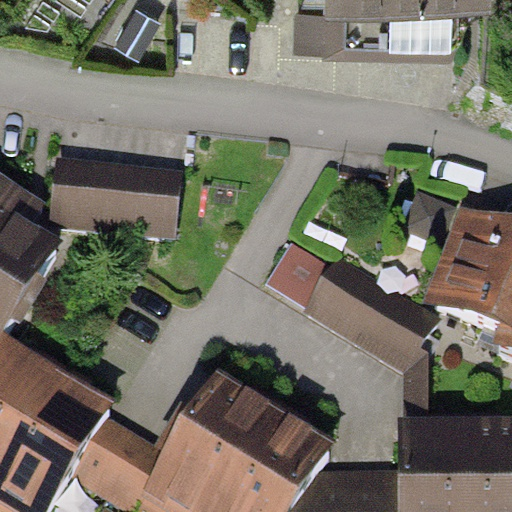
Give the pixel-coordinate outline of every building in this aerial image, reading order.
[(323,0),(323,12),(296,12),(296,53),(458,55),(459,5),(487,5),(486,0),(323,0)] [(55,167),(50,234),(176,244),(181,176),(55,167)] [(0,338),(55,246),(0,213),(0,338)] [(422,318),(511,352),(511,234),(462,215),(422,318)] [(337,270),(305,321),(399,378),(403,381),(424,347),(435,330),(337,270)] [(0,464),(52,378),(0,346),(0,464)] [(403,381),(399,378),(401,432),(428,433),(424,347),(403,381)] [(110,412),(52,378),(0,464),(0,511),(50,511),(67,484),(104,421),(110,412)] [(215,383),(170,458),(139,511),(141,511),(216,511),(273,417),(215,383)] [(333,452),(273,417),(216,511),(297,511),(318,477),(333,452)] [(170,458),(104,421),(67,484),(113,511),(137,511),(139,511),(170,458)] [(401,432),(396,432),(396,475),(395,511),(465,511),(466,433),(428,433),(401,432)] [(511,511),(511,433),(466,433),(465,511),(511,511)] [(395,511),(396,475),(318,477),(297,511),(395,511)]
